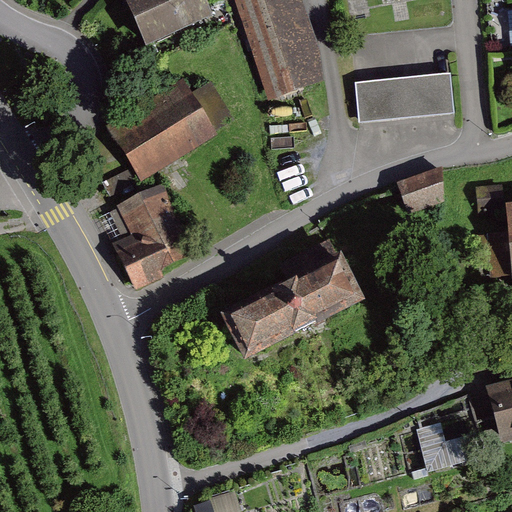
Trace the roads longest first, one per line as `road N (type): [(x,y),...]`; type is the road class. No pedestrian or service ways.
road 1 (residential): [(118,325),(342,196),(475,151)]
road 2 (residential): [(24,162),(67,135),(89,90),(77,60),(55,41),(0,15)]
road 3 (tertiary): [(118,325),(162,511)]
road 4 (tertiary): [(37,181),(118,325)]
road 5 (residential): [(475,151),(462,0)]
